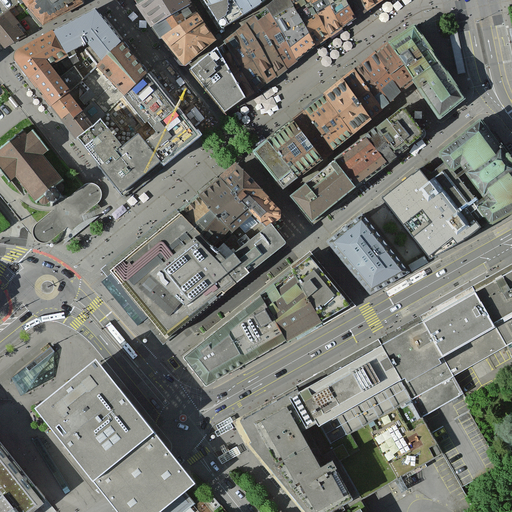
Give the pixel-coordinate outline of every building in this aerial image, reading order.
[(123,201),(216,127),(108,0),(99,0),(13,56),(11,69),(123,201)] [(84,0),(37,0),(29,6),(44,24),(84,2),(84,0)] [(190,0),(141,0),(138,2),(152,24),(190,0)] [(200,9),(193,0),(190,0),(152,24),(163,37),(200,9)] [(209,0),(224,25),(261,0),(209,0)] [(277,0),(269,7),(298,58),(318,44),(294,0),(277,0)] [(313,0),(294,0),(318,44),(331,35),(313,0)] [(329,0),(313,0),(331,35),(344,27),(329,0)] [(348,0),(329,0),(344,27),(358,18),(348,0)] [(364,0),(348,0),(358,18),(369,10),(364,0)] [(375,0),(364,0),(369,10),(378,5),(375,0)] [(255,18),(287,66),(298,58),(269,7),(255,18)] [(218,35),(200,9),(163,37),(184,61),(218,35)] [(29,34),(12,12),(0,20),(0,45),(5,52),(29,34)] [(255,18),(245,27),(276,74),(287,66),(255,18)] [(245,27),(234,34),(265,82),(276,74),(245,27)] [(389,45),(412,76),(436,58),(413,28),(389,45)] [(228,39),(224,43),(252,90),(257,88),(265,82),(234,34),(228,39)] [(457,34),(449,36),(458,76),(466,75),(457,34)] [(252,90),(224,43),(216,50),(244,97),(252,90)] [(389,45),(377,56),(400,86),(412,76),(389,45)] [(244,97),(216,50),(191,71),(226,113),(244,97)] [(400,86),(377,56),(363,66),(390,101),(404,91),(400,86)] [(462,93),(436,58),(412,76),(438,111),(462,93)] [(390,101),(363,66),(356,72),(383,107),(390,101)] [(383,107),(356,72),(344,82),(370,117),(383,107)] [(370,117),(344,82),(325,96),(354,133),(372,119),(370,117)] [(354,133),(325,96),(305,112),(334,149),(354,133)] [(404,106),(387,119),(409,146),(421,136),(422,134),(422,130),(404,106)] [(334,149),(305,112),(294,121),(322,158),(334,149)] [(387,119),(376,127),(399,156),(410,147),(409,146),(387,119)] [(444,162),(478,209),(490,223),(511,211),(511,161),(481,119),(437,153),(444,162)] [(322,158),(294,121),(268,141),(297,177),(322,158)] [(376,127),(366,136),(388,164),(399,156),(376,127)] [(47,205),(50,203),(52,206),(64,197),(62,195),(65,193),(65,190),(62,186),(65,183),(45,157),(50,153),(34,132),(29,136),(26,132),(0,151),(0,157),(1,159),(0,159),(0,167),(11,183),(17,179),(37,205),(41,202),(44,205),(47,205)] [(366,136),(335,160),(358,189),(388,164),(366,136)] [(297,177),(268,141),(252,153),(281,189),(297,177)] [(335,160),(291,195),(314,224),(358,189),(335,160)] [(478,209),(444,162),(433,170),(425,161),(383,200),(431,258),(460,241),(482,227),(471,214),(478,209)] [(237,164),(221,178),(266,227),(271,223),(272,224),(280,218),(280,210),(237,164)] [(242,248),(266,227),(221,178),(199,196),(242,248)] [(242,248),(199,196),(180,213),(226,261),(242,248)] [(271,223),(266,227),(242,248),(226,261),(180,213),(112,268),(116,274),(151,316),(170,340),(288,244),(272,224),(271,223)] [(409,271),(362,215),(327,240),(369,295),(409,271)] [(260,294),(286,340),(289,339),(355,302),(314,251),(260,294)] [(420,259),(408,266),(412,272),(425,265),(428,263),(424,256),(420,259)] [(475,291),(506,346),(511,342),(511,270),(499,278),(475,291)] [(151,316),(116,274),(103,284),(138,327),(151,316)] [(420,322),(452,377),(506,346),(475,291),(449,306),(420,322)] [(286,340),(260,294),(183,357),(188,362),(207,384),(286,340)] [(461,393),(452,377),(420,322),(402,333),(380,346),(410,399),(421,417),(422,416),(461,393)] [(50,346),(13,378),(25,393),(55,377),(55,352),(50,346)] [(299,392),(316,423),(329,445),(410,399),(380,346),(370,351),(326,376),(310,385),(299,392)] [(186,492),(195,485),(95,361),(38,406),(123,511),(183,511),(195,502),(186,492)] [(271,467),(308,447),(299,432),(316,423),(299,392),(293,395),(240,422),(245,431),(251,443),(271,467)] [(334,462),(354,499),(356,502),(443,454),(422,416),(421,417),(410,399),(329,445),(316,423),(299,432),(308,447),(320,470),(334,462)] [(230,417),(216,426),(219,430),(215,432),(217,436),(218,437),(233,428),(231,424),(233,422),(230,417)] [(38,438),(33,441),(65,493),(70,491),(38,438)] [(308,447),(271,467),(309,511),(329,511),(354,499),(334,462),(320,470),(308,447)] [(224,456),(218,460),(222,466),(241,455),(237,448),(228,453),(224,448),(220,450),(221,451),(224,456)] [(0,511),(22,511),(39,499),(5,456),(0,449),(0,511)]
